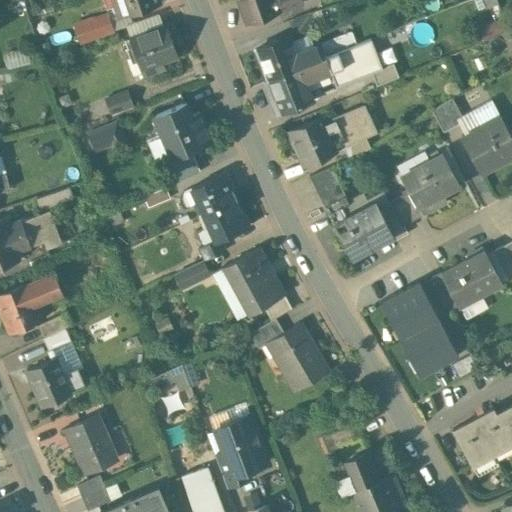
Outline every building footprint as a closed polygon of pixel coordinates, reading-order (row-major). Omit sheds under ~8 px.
[(157,0),(118,0),(120,3),(115,5),(119,16),(158,3),(157,0)] [(238,0),(246,23),(279,12),(274,0),(238,0)] [(338,3),(311,13),(315,25),(343,16),(338,3)] [(511,9),(503,13),(505,18),(511,15),(511,9)] [(311,12),(289,20),(294,34),(316,26),(315,25),(311,13),(311,12)] [(108,18),(85,26),(89,38),(112,30),(108,18)] [(167,24),(130,37),(141,70),(151,66),(153,73),(165,68),(163,62),(178,56),(167,24)] [(345,34),(320,44),(324,56),(350,46),(345,34)] [(287,35),(255,47),(267,79),(298,67),(299,66),(294,54),(287,35)] [(336,87),(382,68),(370,39),(338,52),(344,66),(331,72),(330,72),(336,87)] [(320,44),(294,54),(299,66),(324,56),(320,44)] [(299,66),(298,67),(304,82),(307,81),(330,72),(331,72),(324,56),(299,66)] [(298,67),(267,79),(273,97),(270,98),(277,114),(314,100),(307,81),(304,82),(298,67)] [(128,92),(106,100),(111,112),(133,105),(128,92)] [(452,97),(431,110),(443,132),(464,120),(452,97)] [(186,103),(155,117),(172,157),(211,140),(199,113),(191,116),(186,103)] [(359,106),(323,122),(335,149),(343,146),(365,136),(371,134),(359,106)] [(511,138),(499,115),(464,134),(472,149),(469,150),(478,167),(501,155),(503,160),(511,154),(511,138)] [(320,116),(288,130),(304,166),(336,151),(335,149),(323,122),(320,116)] [(105,126),(88,133),(95,150),(112,144),(105,126)] [(365,136),(343,146),(348,158),(363,151),(370,147),(365,136)] [(443,154),(402,175),(410,190),(423,215),(447,202),(443,193),(459,185),(443,154)] [(330,166),(308,176),(328,215),(342,208),(349,204),(330,166)] [(225,171),(192,186),(199,201),(194,202),(200,215),(236,198),(225,171)] [(0,191),(9,189),(5,173),(0,174),(0,191)] [(69,186),(37,197),(42,210),(74,199),(69,186)] [(167,187),(145,195),(148,205),(170,197),(167,187)] [(410,190),(389,201),(395,212),(402,226),(423,215),(410,190)] [(236,198),(200,215),(204,226),(209,224),(215,238),(216,239),(220,237),(248,224),(236,198)] [(347,217),(333,224),(351,257),(391,236),(392,235),(383,218),(375,202),(347,217)] [(342,208),(328,215),(333,224),(347,217),(342,208)] [(402,226),(395,212),(383,218),(392,235),(391,236),(395,241),(407,235),(402,226)] [(44,213),(22,221),(26,232),(48,224),(44,213)] [(4,219),(0,220),(0,242),(26,232),(22,221),(7,227),(4,219)] [(48,224),(26,232),(31,246),(53,237),(48,224)] [(26,232),(0,242),(0,266),(19,259),(17,252),(31,246),(26,232)] [(220,237),(216,239),(215,238),(199,246),(205,259),(225,249),(220,237)] [(260,246),(223,266),(248,312),(281,294),(263,262),(267,260),(260,246)] [(511,261),(504,246),(493,252),(507,279),(511,276),(511,261)] [(484,251),(441,273),(448,286),(458,306),(501,283),(484,251)] [(203,260),(174,274),(180,287),(209,273),(203,260)] [(26,281),(0,292),(0,305),(10,331),(44,317),(38,302),(62,292),(54,272),(27,283),(26,281)] [(458,306),(448,286),(437,292),(448,312),(458,306)] [(422,289),(385,309),(402,341),(438,322),(439,321),(427,298),(422,289)] [(448,312),(437,292),(427,298),(439,321),(438,322),(447,340),(459,334),(448,312)] [(65,311),(36,325),(42,338),(64,327),(71,324),(65,311)] [(275,317),(249,332),(258,347),(266,342),(266,341),(283,331),(275,317)] [(167,318),(155,324),(159,334),(172,329),(167,318)] [(283,331),(266,341),(266,342),(294,390),(328,370),(300,322),(283,331)] [(64,327),(42,338),(48,349),(70,339),(64,327)] [(57,357),(27,368),(42,405),(71,393),(70,390),(63,373),(57,357)] [(182,364),(149,379),(153,390),(175,381),(179,390),(190,386),(185,373),(182,364)] [(78,367),(63,373),(70,390),(85,384),(78,367)] [(193,370),(185,373),(190,386),(198,383),(193,370)] [(243,416),(239,405),(213,413),(216,424),(243,416)] [(511,405),(511,406),(511,407),(511,410),(496,419),(491,409),(469,420),(471,424),(465,427),(454,432),(472,467),(493,456),(492,454),(510,444),(511,447),(511,405)] [(95,414),(66,427),(76,450),(74,451),(83,472),(100,465),(98,461),(113,454),(95,414)] [(250,415),(218,427),(228,452),(216,456),(227,485),(241,479),(238,473),(267,462),(250,415)] [(355,420),(320,435),(328,453),(337,449),(342,463),(346,462),(345,460),(365,452),(366,453),(368,452),(355,420)] [(365,452),(345,460),(346,462),(357,488),(377,480),(366,453),(365,452)] [(223,511),(207,465),(181,475),(193,511),(223,511)] [(99,473),(76,483),(83,497),(105,487),(99,473)] [(357,488),(352,490),(360,511),(399,511),(396,502),(403,499),(392,474),(377,480),(357,488)] [(105,487),(83,497),(88,509),(111,498),(105,487)] [(165,511),(155,487),(99,511),(98,511),(165,511)] [(245,495),(250,509),(268,502),(263,488),(245,495)]
